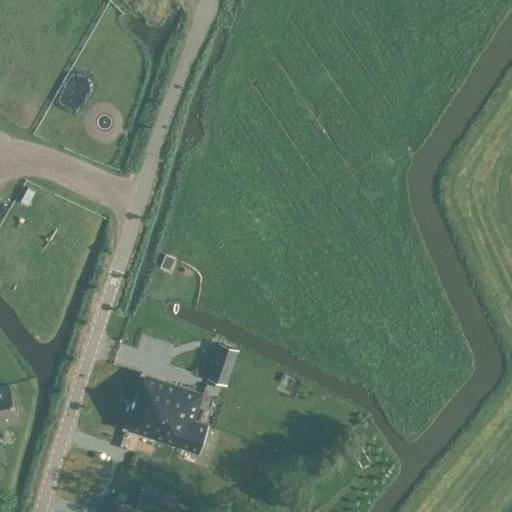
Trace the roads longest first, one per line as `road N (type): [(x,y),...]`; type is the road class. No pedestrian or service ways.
road 1 (tertiary): [(35,511),(159,128),(211,0)]
road 2 (track): [(0,144),(5,138),(140,189)]
